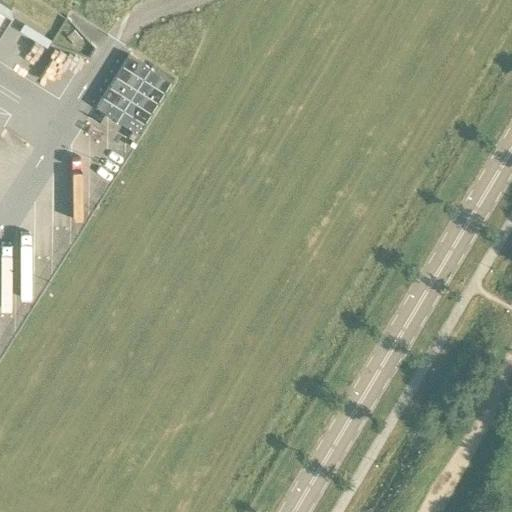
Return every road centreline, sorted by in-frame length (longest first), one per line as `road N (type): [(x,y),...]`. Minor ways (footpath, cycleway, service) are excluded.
road 1 (tertiary): [(294,511),(511,144)]
road 2 (track): [(432,511),(511,364)]
